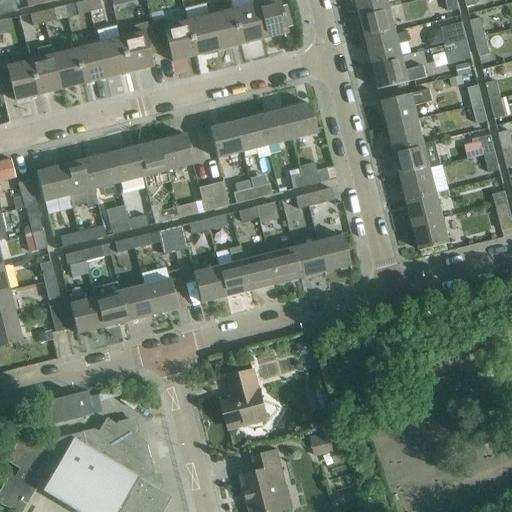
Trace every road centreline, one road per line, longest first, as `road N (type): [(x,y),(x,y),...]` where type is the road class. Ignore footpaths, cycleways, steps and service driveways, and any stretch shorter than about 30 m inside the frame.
road 1 (residential): [(0,143),(331,61)]
road 2 (residential): [(163,348),(392,288)]
road 3 (residential): [(331,61),(392,288)]
road 4 (residential): [(207,511),(163,348)]
road 5 (residential): [(163,348),(0,389)]
road 6 (residential): [(392,288),(511,258)]
